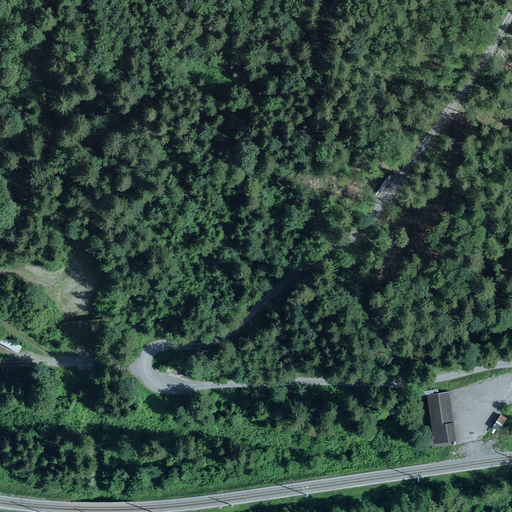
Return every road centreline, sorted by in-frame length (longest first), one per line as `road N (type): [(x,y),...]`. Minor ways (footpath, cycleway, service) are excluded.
road 1 (track): [(511,14),(367,230),(348,241)]
road 2 (track): [(142,365),(163,385),(413,381)]
road 3 (track): [(348,241),(301,266),(219,341),(154,347),(142,365)]
road 4 (track): [(142,365),(33,359),(0,347)]
